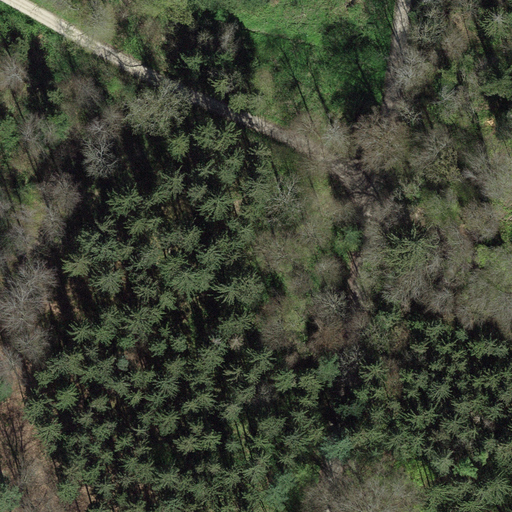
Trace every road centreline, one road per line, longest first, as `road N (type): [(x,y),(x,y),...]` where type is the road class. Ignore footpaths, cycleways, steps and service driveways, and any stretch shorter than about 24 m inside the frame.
road 1 (track): [(330,511),(406,0)]
road 2 (track): [(11,0),(379,183)]
